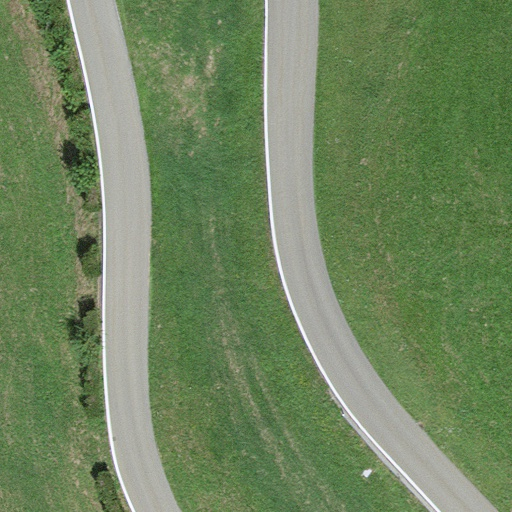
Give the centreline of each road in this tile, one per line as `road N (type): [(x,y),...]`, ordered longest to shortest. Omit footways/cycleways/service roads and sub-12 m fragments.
road 1 (tertiary): [(473,511),(372,406),(341,361),(306,283),(292,212),(292,0)]
road 2 (tertiary): [(91,0),(123,145),(133,436),(157,511)]
